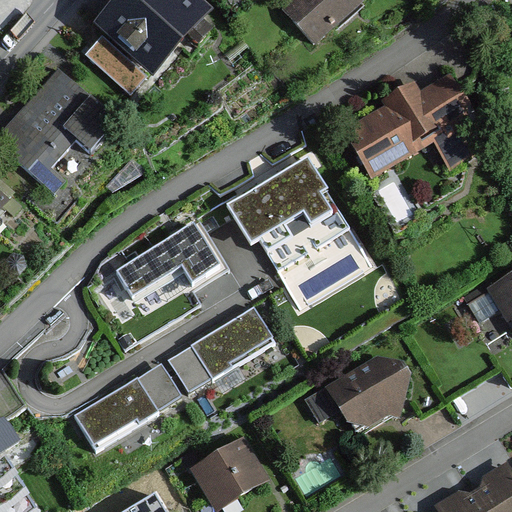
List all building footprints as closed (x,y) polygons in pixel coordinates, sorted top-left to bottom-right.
[(214,14),(197,0),(117,0),(92,28),(153,82),(214,14)] [(295,0),(282,12),(317,52),(377,0),(295,0)] [(119,129),(60,73),(0,136),(0,147),(54,198),(119,129)] [(344,136),(372,187),(435,153),(449,179),(495,154),(453,78),(422,95),(416,84),(381,103),(386,113),(344,136)] [(347,229),(307,163),(230,209),(252,245),(261,239),(280,270),(347,229)] [(0,231),(15,215),(0,201),(0,231)] [(193,229),(120,274),(134,297),(182,268),(193,285),(218,270),(193,229)] [(511,279),(492,291),(511,325),(511,279)] [(273,344),(254,312),(194,348),(213,380),(273,344)] [(378,359),(326,393),(347,426),(370,435),(405,418),(413,381),(405,365),(378,359)] [(137,383),(78,418),(97,451),(156,415),(137,383)] [(0,421),(0,511),(40,511),(8,458),(20,451),(2,421),(0,421)] [(246,439),(191,472),(214,511),(224,511),(272,484),(246,439)] [(477,493),(487,511),(511,511),(511,466),(511,465),(482,481),(482,490),(477,493)] [(173,511),(159,489),(121,511),(173,511)] [(487,511),(477,493),(470,496),(461,493),(434,509),(436,511),(487,511)]
